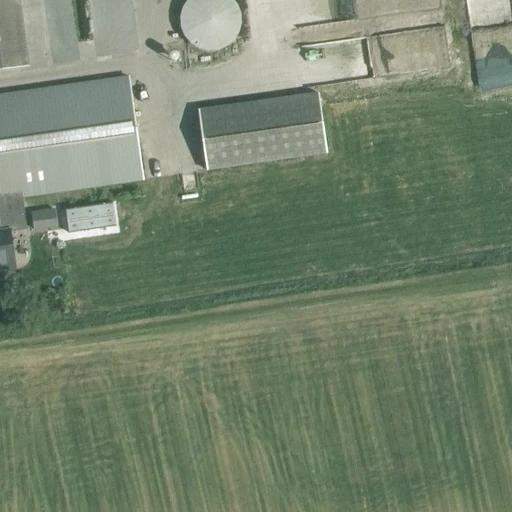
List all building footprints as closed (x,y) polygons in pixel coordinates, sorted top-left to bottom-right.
[(11,0),(0,0),(0,72),(21,69),(11,0)] [(183,15),(182,27),(186,34),(190,40),(196,44),(203,48),(211,49),(219,49),(229,44),(235,41),(240,34),(242,27),(244,21),(243,12),(240,5),(236,0),(188,0),(184,6),(183,15)] [(0,96),(0,222),(1,233),(0,233),(0,266),(0,270),(16,268),(11,234),(28,231),(23,197),(145,179),(130,77),(5,96),(0,96)] [(198,110),(207,171),(327,154),(318,93),(198,110)] [(58,226),(55,208),(33,211),(35,229),(58,226)]
